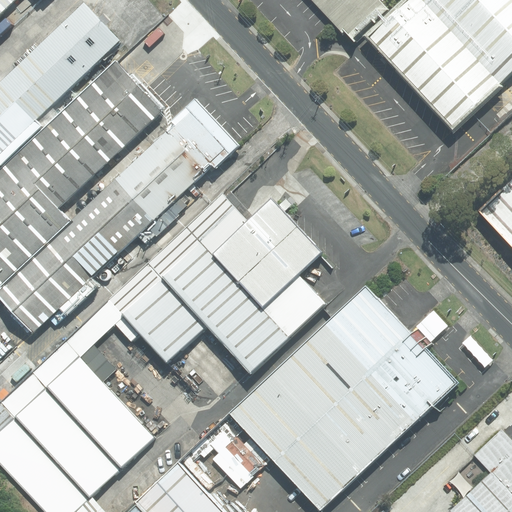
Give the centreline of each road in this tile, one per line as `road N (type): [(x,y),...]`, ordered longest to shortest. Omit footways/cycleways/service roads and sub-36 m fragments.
road 1 (unclassified): [(201,0),(511,326)]
road 2 (unknown): [(286,110),(0,384)]
